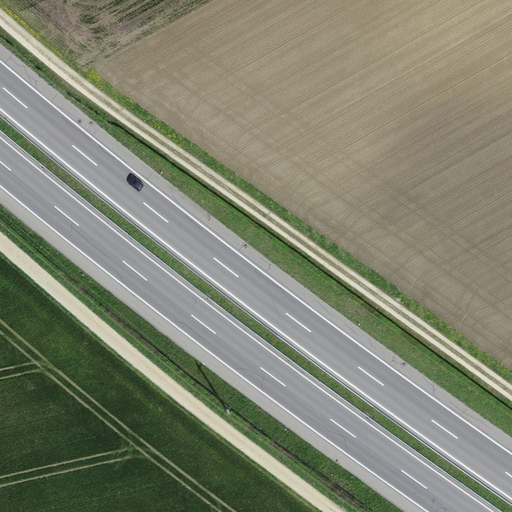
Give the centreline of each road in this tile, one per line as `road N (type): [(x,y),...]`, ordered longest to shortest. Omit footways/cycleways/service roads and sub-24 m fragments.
road 1 (motorway): [(511,478),(277,309),(0,85)]
road 2 (track): [(511,395),(107,105),(0,17)]
road 3 (motorway): [(0,164),(175,307),(458,511)]
road 4 (track): [(330,511),(0,245)]
